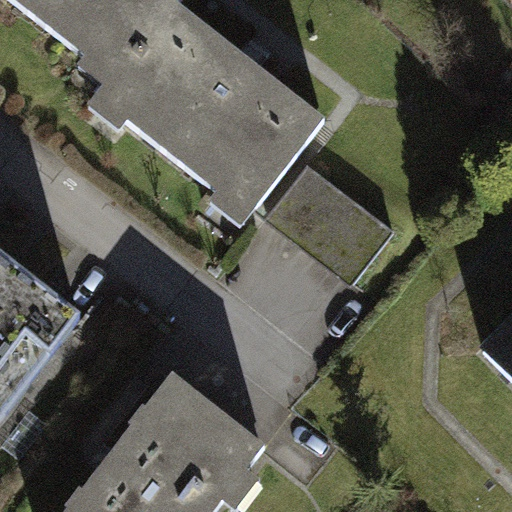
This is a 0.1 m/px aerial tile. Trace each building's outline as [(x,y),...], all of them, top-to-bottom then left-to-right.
[(188,0),(0,0),(0,23),(105,101),(81,133),(117,159),(128,144),(221,212),(204,235),(239,260),(333,134),(175,18),(188,0)] [(392,230),(319,177),(277,234),(351,288),(392,230)] [(0,293),(0,416),(8,407),(0,400),(0,394),(50,335),(0,293)] [(511,330),(482,362),(511,390),(511,330)] [(159,365),(44,511),(216,511),(221,506),(228,511),(243,511),(265,485),(248,472),(267,448),(159,365)]
